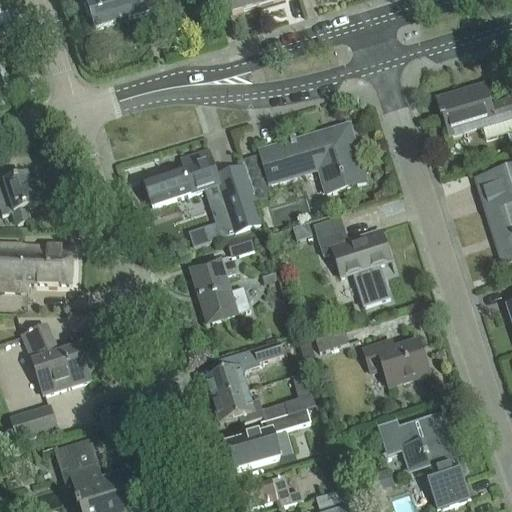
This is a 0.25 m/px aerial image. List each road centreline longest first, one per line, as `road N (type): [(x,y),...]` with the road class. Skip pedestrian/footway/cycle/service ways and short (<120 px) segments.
road 1 (residential): [(197,511),(75,113)]
road 2 (residential): [(504,426),(380,63)]
road 3 (residential): [(207,85),(249,91),(312,83),(380,63)]
road 4 (residential): [(368,28),(207,85)]
road 5 (residential): [(380,63),(511,22)]
road 6 (residential): [(75,113),(207,85)]
